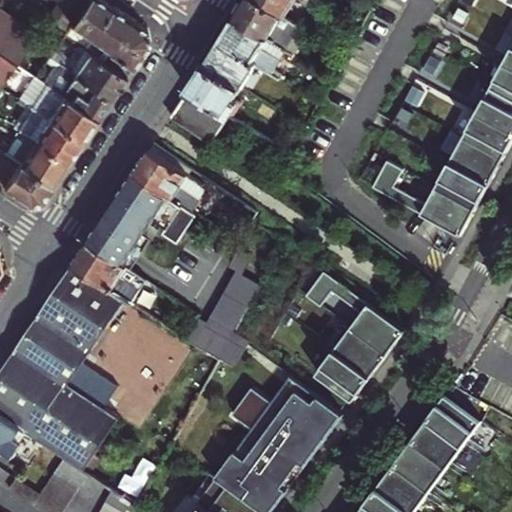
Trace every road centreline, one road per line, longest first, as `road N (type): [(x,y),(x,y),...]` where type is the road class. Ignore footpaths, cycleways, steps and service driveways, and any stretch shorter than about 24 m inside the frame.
road 1 (residential): [(511,214),(454,317),(313,511)]
road 2 (residential): [(54,246),(195,27)]
